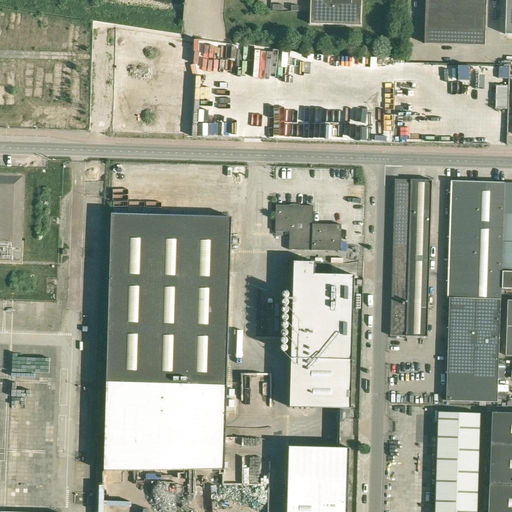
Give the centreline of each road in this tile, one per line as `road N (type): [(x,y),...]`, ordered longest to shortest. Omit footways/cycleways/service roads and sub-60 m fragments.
road 1 (tertiary): [(383,157),(0,146)]
road 2 (unclassified): [(373,511),(383,157)]
road 3 (tertiary): [(511,161),(383,157)]
